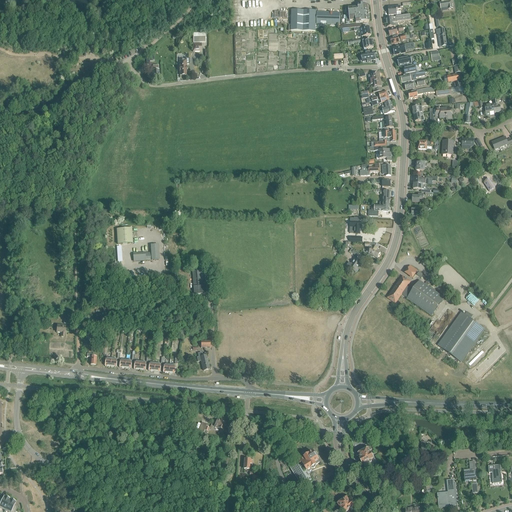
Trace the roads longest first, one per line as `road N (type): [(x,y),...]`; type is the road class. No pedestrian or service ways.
road 1 (secondary): [(22,368),(325,400)]
road 2 (unclassified): [(387,65),(155,85),(123,61)]
road 3 (secondary): [(342,386),(349,321),(397,236),(403,131)]
road 4 (secondary): [(357,400),(511,403)]
road 5 (unknown): [(123,61),(69,67),(36,95),(0,101)]
